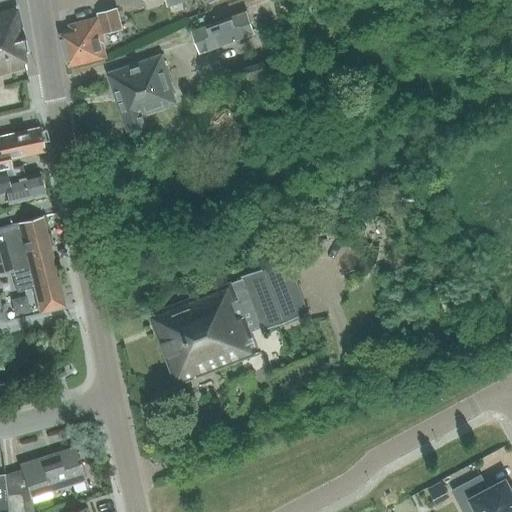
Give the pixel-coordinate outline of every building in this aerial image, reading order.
[(0,77),(26,70),(22,54),(28,52),(17,7),(0,12),(0,77)] [(71,30),(61,33),(70,66),(108,57),(105,43),(106,42),(104,34),(123,29),(118,8),(96,13),(98,18),(70,25),(71,30)] [(249,11),(192,30),(200,54),(257,34),(249,11)] [(147,115),(177,105),(173,90),(175,89),(162,54),(106,73),(127,132),(149,123),(147,115)] [(230,73),(239,99),(273,87),(265,67),(267,66),(265,61),(230,73)] [(38,129),(0,137),(0,171),(12,169),(10,160),(44,152),(38,129)] [(0,193),(6,193),(8,203),(44,195),(39,173),(7,180),(6,173),(0,174),(0,193)] [(0,272),(11,269),(17,292),(22,291),(33,288),(38,309),(39,314),(65,308),(42,217),(0,227),(0,272)] [(242,276),(243,279),(263,328),(263,329),(301,314),(280,261),(242,276)] [(252,332),(263,328),(243,279),(232,284),(149,315),(176,386),(195,379),(259,352),(252,332)] [(400,402),(375,414),(382,428),(407,416),(400,402)] [(353,440),(371,434),(368,425),(350,430),(353,440)] [(6,475),(9,511),(33,511),(31,497),(34,503),(51,497),(49,491),(84,480),(74,449),(46,459),(45,457),(20,465),(22,470),(6,475)] [(9,511),(6,475),(5,476),(0,476),(0,511),(9,511)] [(475,511),(477,511),(511,511),(511,488),(507,480),(488,490),(480,476),(453,491),(463,511),(475,511)]
